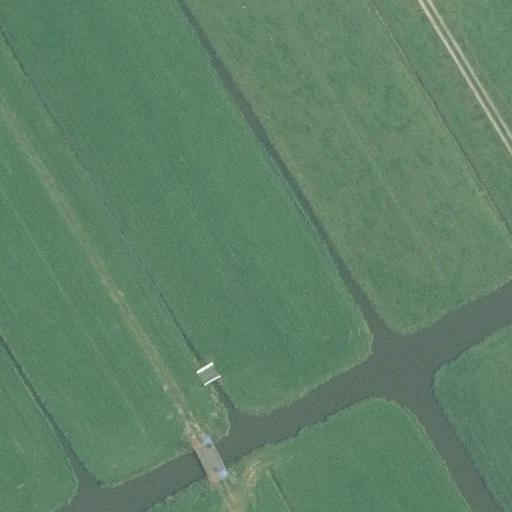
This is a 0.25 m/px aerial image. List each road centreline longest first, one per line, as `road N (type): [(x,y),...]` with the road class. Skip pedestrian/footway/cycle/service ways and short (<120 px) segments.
road 1 (track): [(219,478),(0,108)]
road 2 (track): [(511,148),(422,0)]
